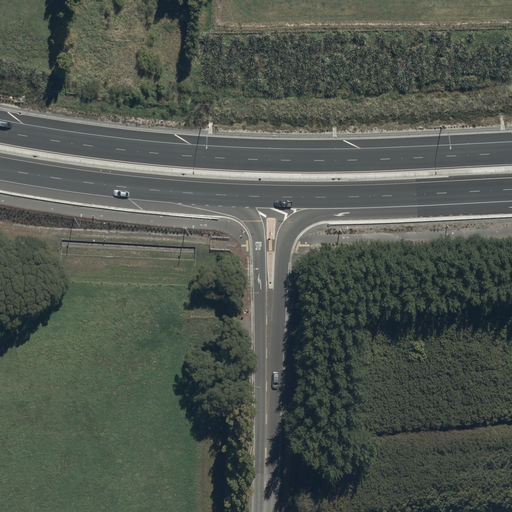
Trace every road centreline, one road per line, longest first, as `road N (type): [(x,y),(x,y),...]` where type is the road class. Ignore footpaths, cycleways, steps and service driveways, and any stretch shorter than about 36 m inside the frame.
road 1 (trunk): [(0,130),(202,156),(511,152)]
road 2 (trunk): [(511,207),(300,219),(284,237),(280,288),(267,320)]
road 3 (trunk): [(511,190),(208,195)]
road 4 (trunk): [(208,195),(0,169)]
road 5 (tertiary): [(267,320),(263,511)]
road 6 (trunk): [(267,320),(253,225),(208,195)]
